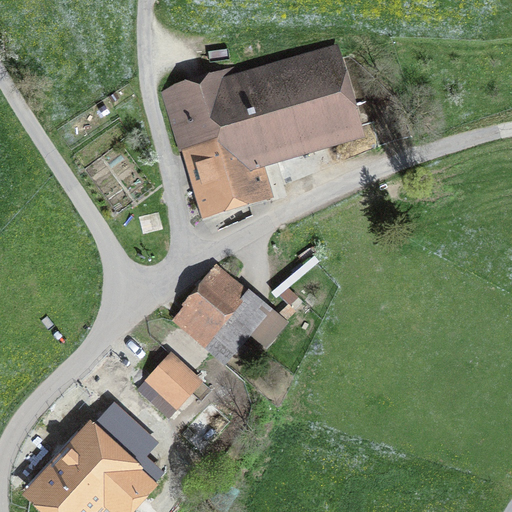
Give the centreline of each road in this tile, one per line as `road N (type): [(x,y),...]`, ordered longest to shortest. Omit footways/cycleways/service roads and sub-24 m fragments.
road 1 (unclassified): [(138,301),(344,184),(511,133)]
road 2 (unclassified): [(0,87),(138,301)]
road 3 (unclassified): [(138,301),(27,415),(7,442),(0,477)]
